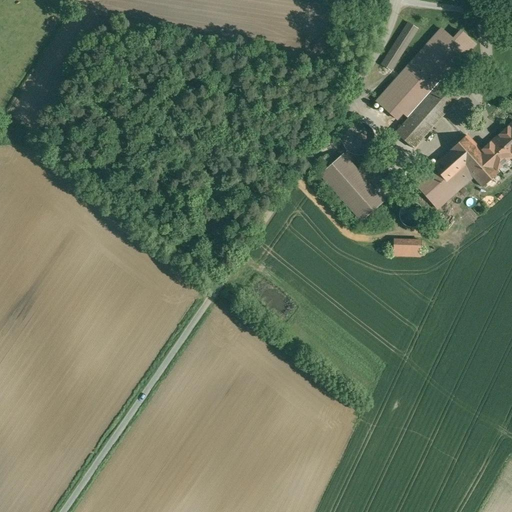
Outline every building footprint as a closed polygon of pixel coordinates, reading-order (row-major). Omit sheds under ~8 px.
[(408,23),(381,65),(391,71),(417,29),(408,23)] [(438,27),(371,102),(394,121),(400,114),(405,119),(472,43),(456,29),(449,37),(438,27)] [(441,82),(395,133),(413,148),(458,98),(441,82)] [(508,158),(511,154),(511,123),(493,141),(498,146),(508,158)] [(341,147),(352,150),(355,137),(344,134),(341,147)] [(466,135),(431,166),(455,193),(473,177),(482,187),(499,172),(497,170),(510,159),(508,158),(498,146),(486,157),(466,135)] [(343,155),(320,175),(361,220),(400,185),(373,155),(357,170),(343,155)] [(390,239),(389,257),(419,258),(419,239),(390,239)]
